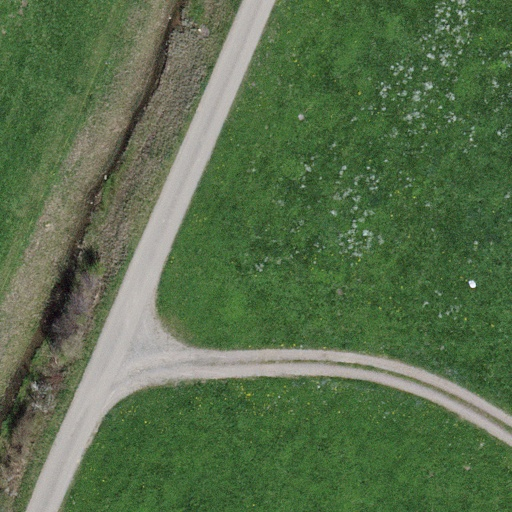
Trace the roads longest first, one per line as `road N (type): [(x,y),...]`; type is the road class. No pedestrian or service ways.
road 1 (track): [(42,511),(258,0)]
road 2 (track): [(113,340),(195,365),(377,370),(511,429)]
